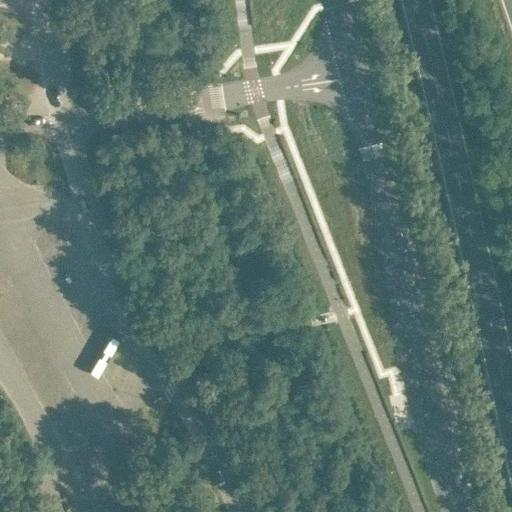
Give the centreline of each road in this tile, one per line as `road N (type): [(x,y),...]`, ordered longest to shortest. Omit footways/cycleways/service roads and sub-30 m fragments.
road 1 (tertiary): [(456,511),(334,0)]
road 2 (trunk): [(418,0),(511,412)]
road 3 (unknown): [(0,264),(64,341),(108,428),(110,458),(85,509)]
